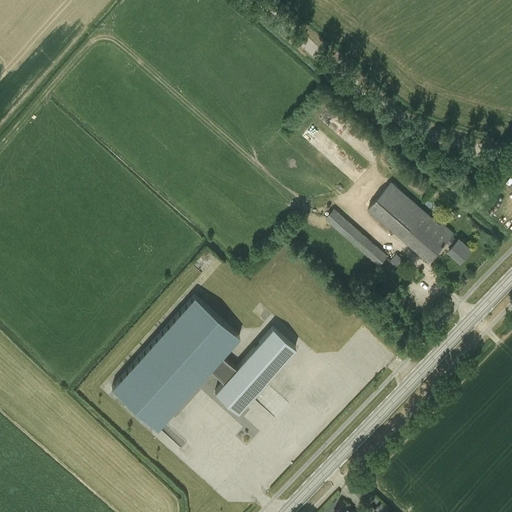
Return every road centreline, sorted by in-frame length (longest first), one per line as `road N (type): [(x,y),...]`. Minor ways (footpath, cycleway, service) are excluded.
road 1 (primary): [(284,511),(511,277)]
road 2 (unclassified): [(511,162),(391,114),(254,0)]
